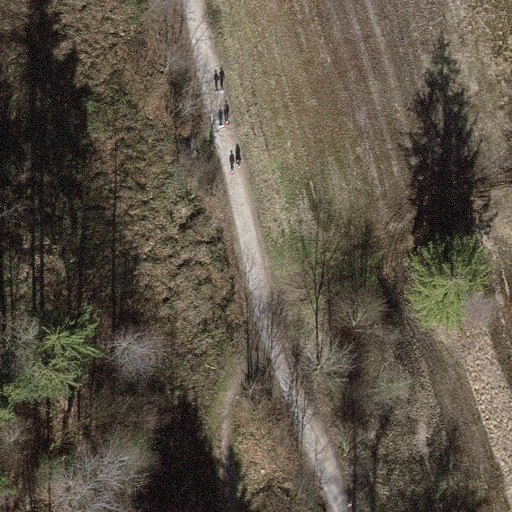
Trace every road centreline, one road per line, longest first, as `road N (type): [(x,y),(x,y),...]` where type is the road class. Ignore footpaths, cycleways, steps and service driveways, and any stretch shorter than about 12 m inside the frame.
road 1 (track): [(190,0),(261,312)]
road 2 (track): [(261,312),(347,511)]
road 3 (track): [(233,511),(219,406),(261,312)]
